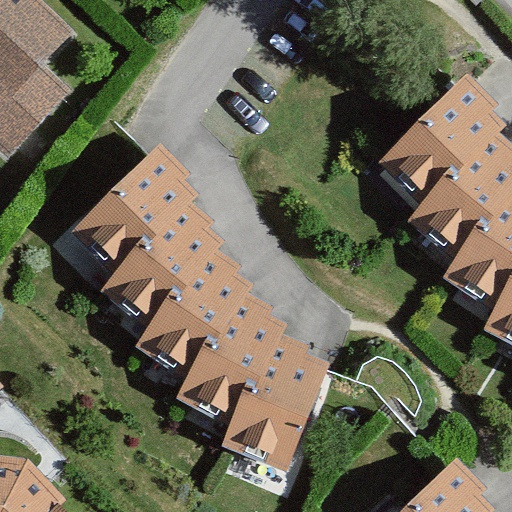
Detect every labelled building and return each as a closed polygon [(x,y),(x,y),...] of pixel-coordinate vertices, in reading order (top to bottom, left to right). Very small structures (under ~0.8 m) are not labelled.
[(38,0),(0,0),(0,158),(16,175),(83,106),(66,89),(98,57),(38,0)] [(511,120),(468,77),(382,162),(424,207),(409,221),(458,262),(444,277),(497,314),(487,329),(511,343),(511,143),(504,134),(511,120)] [(159,154),(73,236),(119,276),(98,296),(147,338),(136,353),(189,386),(177,402),(229,431),(221,448),(286,479),(330,368),(286,349),(288,330),(246,311),(255,289),(213,260),(223,240),(191,209),(198,198),(159,154)] [(0,463),(0,511),(68,511),(26,467),(0,463)] [(490,511),(447,467),(403,511),(490,511)]
